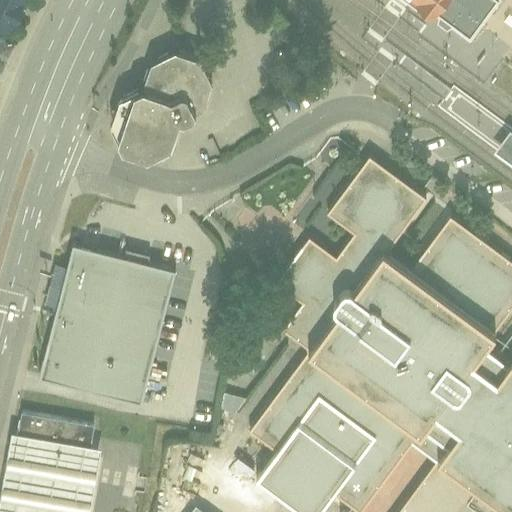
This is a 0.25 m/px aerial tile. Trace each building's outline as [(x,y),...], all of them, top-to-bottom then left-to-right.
[(0,0),(0,26),(10,32),(26,0),(0,0)] [(413,0),(466,40),(470,43),(482,27),(501,3),(497,0),(413,0)] [(110,118),(121,143),(145,152),(167,142),(176,117),(194,111),(192,103),(207,98),(214,80),(202,54),(177,45),(155,55),(143,85),(139,83),(119,93),(110,118)] [(511,137),(500,154),(511,162),(511,137)] [(337,254),(310,234),(293,257),(277,279),(303,299),(284,325),(310,345),(248,428),(274,448),(257,471),(312,511),(315,511),(334,487),(361,507),(413,438),(425,447),(438,456),(395,511),(511,511),(511,355),(510,358),(485,339),(511,303),(511,257),(451,212),(411,265),(388,247),(427,194),(371,153),(329,209),(356,229),(337,254)] [(174,266),(74,241),(42,371),(141,396),(174,266)] [(96,423),(26,410),(22,433),(92,446),(96,423)] [(22,433),(11,431),(0,488),(0,511),(87,511),(100,448),(92,446),(22,433)] [(211,511),(195,501),(187,511),(211,511)]
